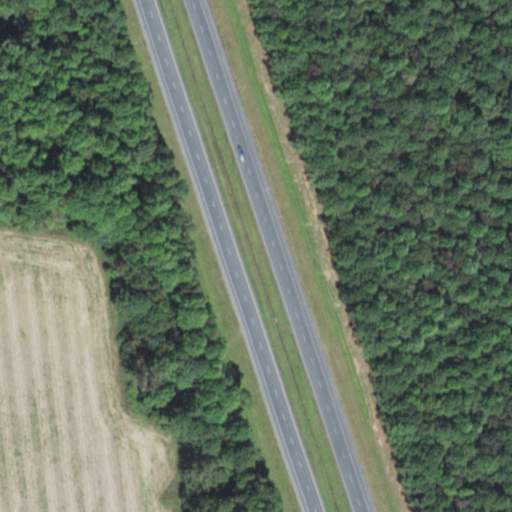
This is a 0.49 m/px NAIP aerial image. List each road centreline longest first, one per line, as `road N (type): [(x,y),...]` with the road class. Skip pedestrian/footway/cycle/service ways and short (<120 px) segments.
road 1 (motorway): [(363,511),(192,0)]
road 2 (motorway): [(147,0),(317,511)]
